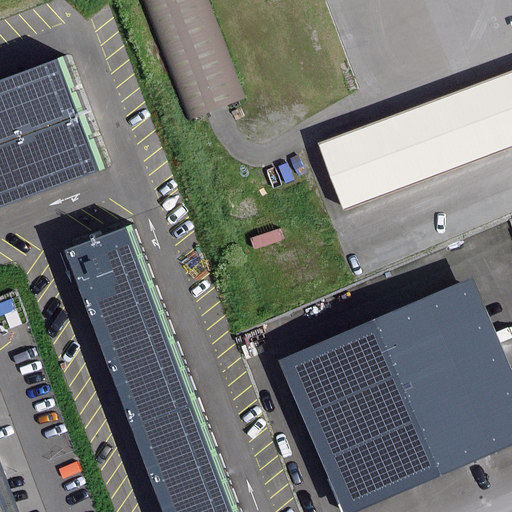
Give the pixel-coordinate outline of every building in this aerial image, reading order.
[(204,0),(149,0),(195,115),(242,96),(204,0)] [(63,64),(0,87),(0,199),(100,163),(63,64)] [(511,75),(328,139),(350,202),(511,145),(511,75)] [(237,511),(131,233),(71,256),(168,511),(237,511)] [(511,441),(511,390),(470,288),(288,362),(347,508),(511,441)] [(0,511),(10,511),(2,489),(0,489),(0,511)]
